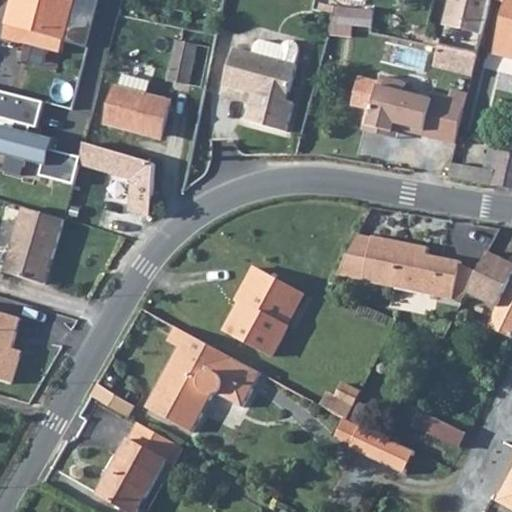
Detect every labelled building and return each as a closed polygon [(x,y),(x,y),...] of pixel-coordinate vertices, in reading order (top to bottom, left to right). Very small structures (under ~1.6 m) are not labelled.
[(21,43),(63,54),(76,0),(15,0),(9,24),(25,28),(21,43)] [(485,36),(492,0),(451,0),(445,26),(485,36)] [(511,0),(508,0),(508,2),(496,54),(511,57),(511,0)] [(353,25),(374,27),(375,11),(337,8),(334,23),(353,25)] [(353,25),(334,23),(331,35),(352,37),(353,25)] [(288,101),(298,66),(297,65),(301,51),(299,46),(296,42),(292,40),(287,42),(283,46),(261,40),(256,44),(253,54),(235,49),(225,86),(254,94),(247,122),(288,132),(296,103),(288,101)] [(177,41),(169,81),(203,88),(212,48),(177,41)] [(479,55),(440,47),(435,67),(474,77),(479,55)] [(120,89),(119,88),(109,124),(148,134),(148,131),(163,135),(172,102),(148,96),(151,82),(124,75),(120,89)] [(424,136),(457,145),(470,94),(453,90),(450,100),(434,96),(433,100),(404,92),(407,83),(382,77),(372,118),(370,127),(394,133),(396,124),(401,125),(425,131),(424,136)] [(76,185),(81,165),(83,158),(53,150),(56,140),(26,132),(27,126),(38,129),(45,103),(0,91),(0,118),(17,123),(15,130),(0,125),(0,154),(44,166),(41,177),(76,185)] [(370,127),(372,118),(367,117),(364,130),(397,139),(401,125),(396,124),(394,133),(370,127)] [(153,218),(156,164),(86,144),(83,158),(81,165),(133,181),(131,212),(153,218)] [(497,172),(494,186),(511,189),(511,153),(490,150),(485,169),(497,172)] [(47,285),(65,220),(24,208),(5,273),(47,285)] [(462,262),(420,254),(421,246),(374,237),(374,238),(359,235),(340,275),(454,300),(462,304),(478,272),(462,264),(462,262)] [(511,337),(511,259),(511,262),(490,253),(469,293),(499,307),(490,327),(511,337)] [(226,331),(273,357),(290,327),(289,326),(281,322),(290,306),(293,308),(300,294),(301,292),(256,268),(238,301),(245,305),(239,317),(235,315),(226,331)] [(305,296),(300,294),(293,308),(290,306),(281,322),(289,326),(305,296)] [(0,380),(12,384),(20,357),(11,355),(13,349),(22,319),(0,312),(0,380)] [(176,327),(168,341),(180,347),(181,346),(183,348),(190,335),(176,327)] [(180,347),(148,408),(194,433),(214,396),(220,395),(244,408),(263,374),(190,335),(183,348),(181,346),(180,347)] [(13,349),(11,355),(20,357),(22,351),(13,349)] [(344,384),(337,397),(355,406),(358,402),(362,393),(344,384)] [(135,406),(100,385),(93,396),(129,416),(135,406)] [(321,405),(349,419),(355,406),(337,397),(328,393),(321,405)] [(355,406),(349,419),(362,426),(367,428),(376,410),(358,402),(355,406)] [(414,427),(459,447),(466,433),(421,412),(414,427)] [(362,426),(349,419),(339,438),(353,445),(362,426)] [(175,466),(184,448),(140,423),(100,495),(131,511),(139,511),(167,462),(175,466)] [(367,428),(362,426),(353,445),(351,449),(406,474),(416,452),(367,428)] [(511,476),(499,501),(511,508),(511,476)]
